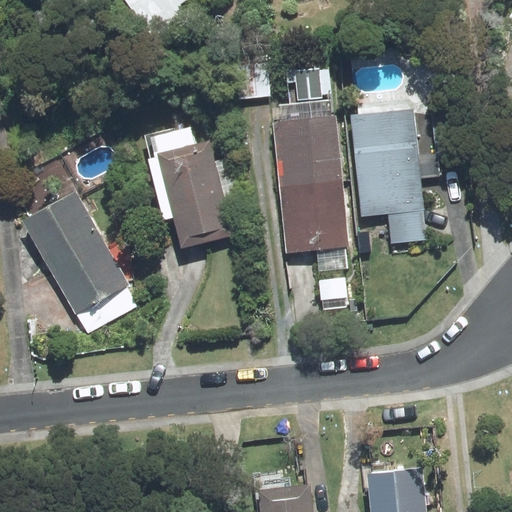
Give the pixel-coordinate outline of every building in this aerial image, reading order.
[(135,0),(164,41),(189,23),(177,6),(185,0),(135,0)] [(271,59),(233,60),(233,95),(272,95),(271,59)] [(361,96),(362,112),(356,113),(363,214),(402,212),(405,247),(428,246),(425,206),(423,179),(439,178),(437,154),(421,155),(419,116),(434,115),(433,91),(361,96)] [(160,131),(166,157),(157,159),(170,219),(180,217),(187,249),(237,238),(229,204),(244,200),(235,157),(219,160),(215,141),(203,144),(198,123),(160,131)] [(338,127),(282,132),(293,254),(348,249),(338,127)] [(84,188),(31,216),(81,312),(134,284),(84,188)] [(358,296),(357,271),(330,272),(331,298),(358,296)] [(308,328),(309,286),(292,285),(290,327),(308,328)] [(395,467),(394,440),(376,441),(377,511),(420,511),(419,483),(414,483),(414,466),(395,467)] [(266,511),(318,511),(317,487),(266,490),(266,511)]
